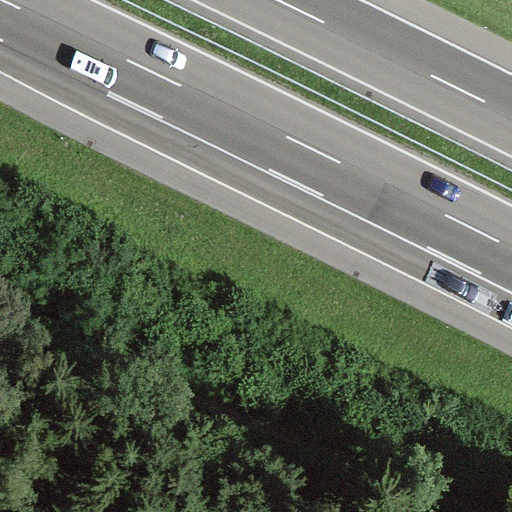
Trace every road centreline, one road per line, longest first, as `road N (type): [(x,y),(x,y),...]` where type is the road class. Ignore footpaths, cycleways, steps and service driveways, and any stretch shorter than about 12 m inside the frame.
road 1 (motorway): [(0,0),(491,237)]
road 2 (motorway): [(511,115),(279,0)]
